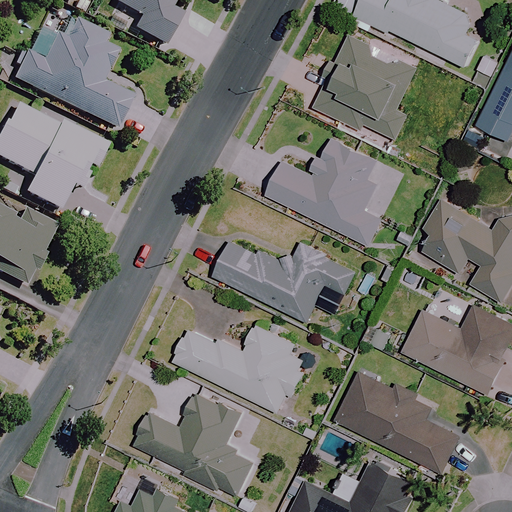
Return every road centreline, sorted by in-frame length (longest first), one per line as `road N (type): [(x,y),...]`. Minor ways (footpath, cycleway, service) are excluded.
road 1 (tertiary): [(82,359),(273,0)]
road 2 (tertiary): [(82,359),(40,511)]
road 3 (tertiary): [(0,485),(82,359)]
